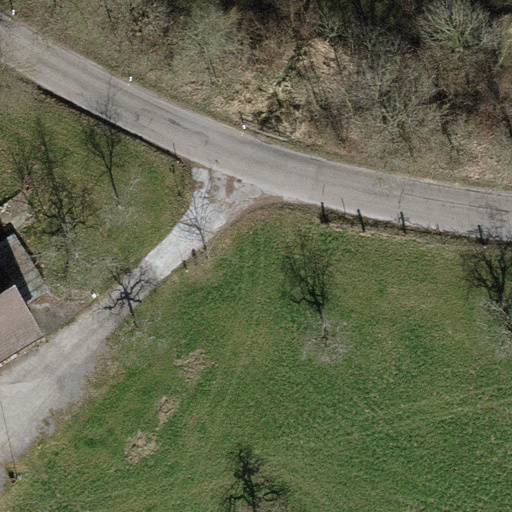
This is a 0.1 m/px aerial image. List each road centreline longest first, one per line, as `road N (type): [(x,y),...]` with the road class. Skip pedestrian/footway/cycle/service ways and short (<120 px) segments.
road 1 (unclassified): [(0,34),(84,86),(257,165),(405,204),(511,219)]
road 2 (track): [(257,165),(103,318),(0,399)]
